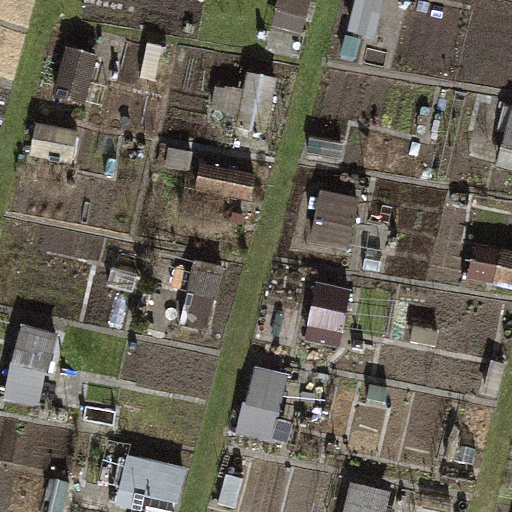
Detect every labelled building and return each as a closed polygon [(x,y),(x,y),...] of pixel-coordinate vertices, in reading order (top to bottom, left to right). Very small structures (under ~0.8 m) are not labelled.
[(282,0),(276,31),(308,39),(317,0),(282,0)] [(361,0),(356,24),(383,30),(389,0),(361,0)] [(309,242),(357,248),(364,196),(315,190),(309,242)] [(474,276),(511,286),(511,252),(483,244),(474,276)] [(345,342),(357,293),(326,285),(315,335),(345,342)] [(25,325),(9,398),(46,406),(62,333),(25,325)] [(240,430),(276,442),(298,377),(262,365),(240,430)] [(131,457),(125,499),(184,508),(191,466),(131,457)] [(349,511),(390,511),(396,494),(359,483),(349,511)]
